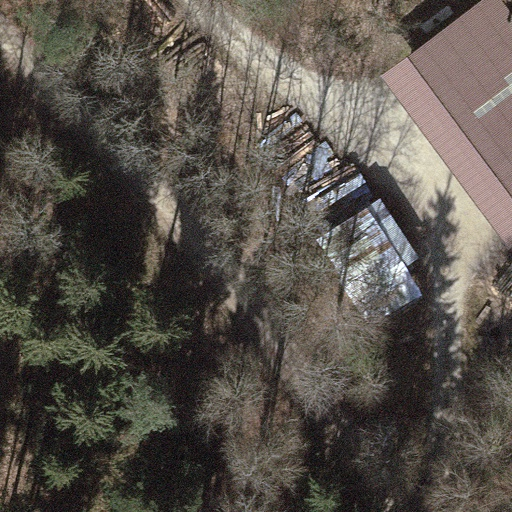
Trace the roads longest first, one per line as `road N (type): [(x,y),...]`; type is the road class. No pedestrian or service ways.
road 1 (track): [(0,5),(219,264),(406,511)]
road 2 (track): [(444,511),(446,343),(430,220),(195,0)]
